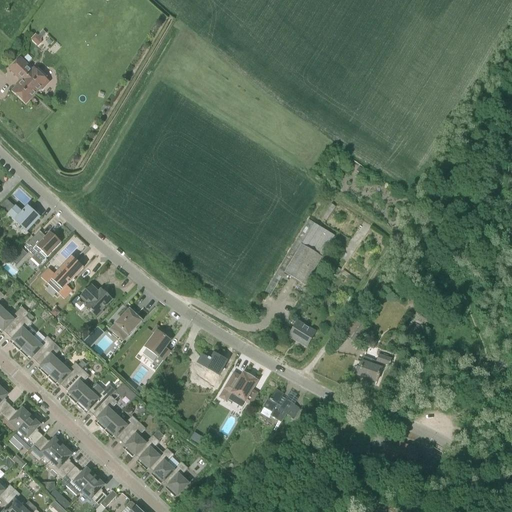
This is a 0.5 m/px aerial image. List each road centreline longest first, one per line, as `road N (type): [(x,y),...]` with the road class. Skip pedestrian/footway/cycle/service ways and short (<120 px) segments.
road 1 (residential): [(510,511),(457,452),(299,382),(168,301),(0,153)]
road 2 (residential): [(159,511),(0,360)]
